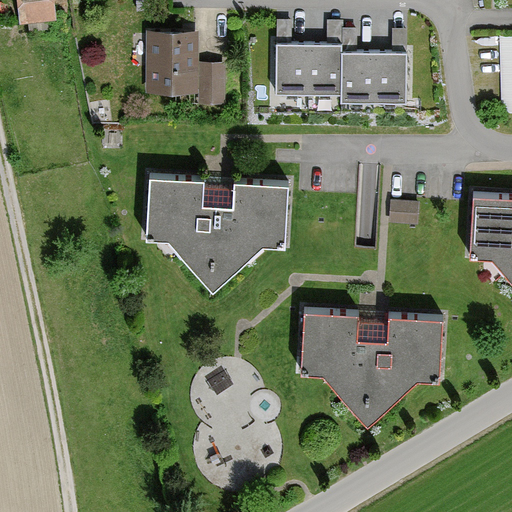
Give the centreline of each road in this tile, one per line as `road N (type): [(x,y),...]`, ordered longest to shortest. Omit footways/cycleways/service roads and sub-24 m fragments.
road 1 (residential): [(480,149),(456,10),(198,3)]
road 2 (track): [(71,511),(0,152)]
road 3 (unclassified): [(511,395),(313,511)]
road 4 (residential): [(480,149),(307,150)]
